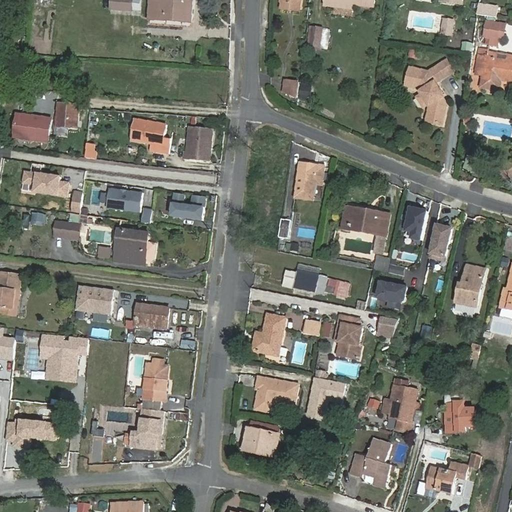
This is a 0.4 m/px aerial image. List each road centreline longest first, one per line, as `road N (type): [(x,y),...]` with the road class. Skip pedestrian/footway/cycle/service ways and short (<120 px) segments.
road 1 (residential): [(209,473),(249,105)]
road 2 (residential): [(511,201),(249,105)]
road 3 (residential): [(0,485),(209,473)]
road 4 (residential): [(209,473),(355,511)]
